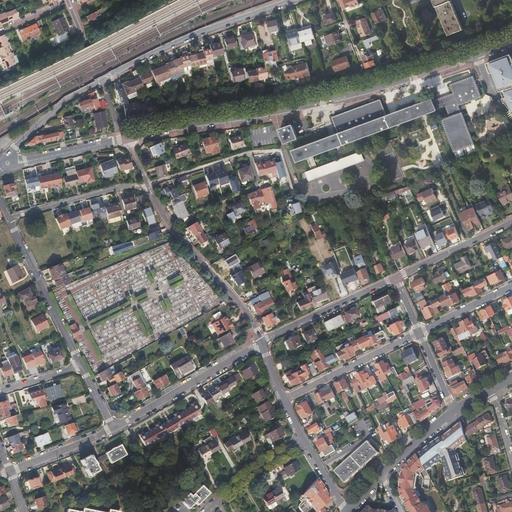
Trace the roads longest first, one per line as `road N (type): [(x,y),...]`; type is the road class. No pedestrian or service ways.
road 1 (residential): [(508,42),(299,107),(125,137)]
road 2 (residential): [(101,79),(160,48),(293,0)]
road 3 (residential): [(150,188),(261,342)]
road 4 (residential): [(261,342),(114,427)]
road 5 (residential): [(80,365),(8,218)]
road 6 (residential): [(418,332),(282,399)]
road 7 (residential): [(261,342),(393,278)]
road 8 (residential): [(150,188),(126,186),(8,218)]
road 9 (residential): [(393,278),(511,221)]
road 10 (residential): [(7,162),(25,136),(101,79)]
road 11 (residential): [(302,439),(205,511)]
road 12 (residential): [(125,137),(7,162)]
